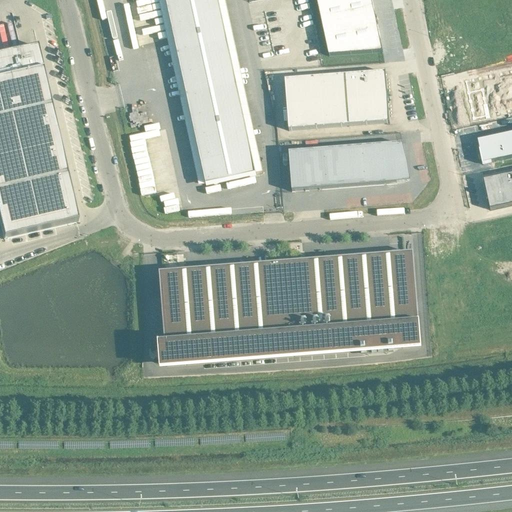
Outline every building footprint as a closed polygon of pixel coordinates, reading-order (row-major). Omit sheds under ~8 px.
[(165,0),(206,186),(256,175),(217,0),(165,0)] [(371,0),(316,0),(329,57),(383,53),(371,0)] [(0,223),(4,240),(79,223),(51,105),(46,84),(38,47),(0,55),(0,223)] [(511,71),(466,81),(469,96),(468,96),(469,96),(473,115),(472,115),(472,116),(473,116),(473,119),(511,110),(511,71)] [(388,104),(387,94),(386,73),(285,81),(289,133),(390,125),(388,104)] [(511,158),(511,134),(478,142),(481,157),(483,165),(492,163),(511,158)] [(139,144),(143,161),(153,158),(150,145),(168,142),(167,137),(139,144)] [(289,153),(292,193),(397,184),(397,183),(406,182),(404,155),(405,155),(403,145),(289,153)] [(511,175),(487,181),(493,210),(511,205),(511,175)] [(183,198),(169,201),(170,206),(171,206),(172,212),(185,209),(183,198)] [(413,254),(160,274),(165,344),(160,345),(160,347),(161,361),(162,370),(420,350),(420,347),(421,347),(413,254)]
